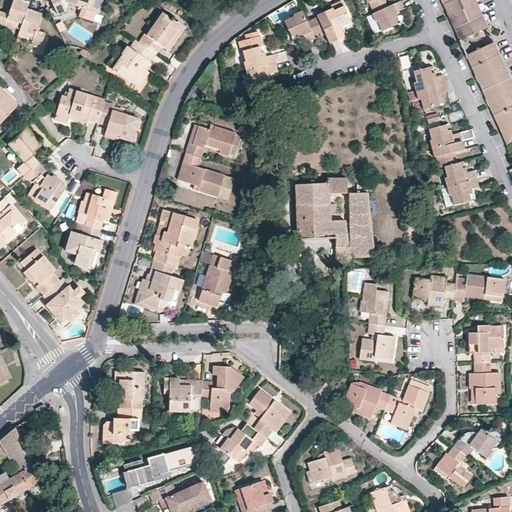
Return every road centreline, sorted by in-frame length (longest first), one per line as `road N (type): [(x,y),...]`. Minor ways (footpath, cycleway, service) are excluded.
road 1 (residential): [(269,0),(197,61),(168,111),(145,181)]
road 2 (residential): [(262,368),(266,334),(259,326),(102,326)]
road 3 (residential): [(511,197),(437,31)]
road 4 (residential): [(92,350),(227,343),(262,368)]
road 5 (residential): [(408,373),(410,320),(450,318),(455,371),(446,371)]
road 6 (residential): [(145,181),(102,326)]
road 7 (residential): [(297,63),(314,70),(437,31)]
road 8 (residential): [(61,373),(76,403),(76,454),(93,511)]
